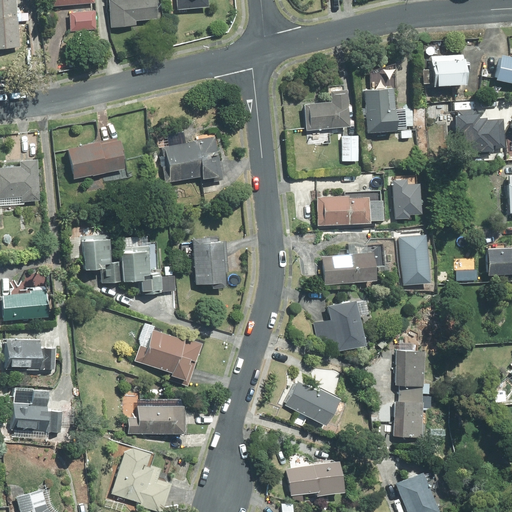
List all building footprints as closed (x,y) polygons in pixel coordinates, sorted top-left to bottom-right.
[(14,0),(0,0),(0,49),(19,48),(14,0)] [(154,0),(107,0),(110,28),(135,26),(135,21),(156,19),(154,0)] [(175,0),(176,10),(208,7),(207,0),(175,0)] [(94,11),(69,13),(70,32),(96,29),(94,11)] [(495,77),(511,81),(511,55),(500,52),(495,77)] [(464,81),(462,56),(429,59),(430,68),(424,68),(425,82),(431,81),(431,85),(464,81)] [(350,124),(346,86),(329,88),(330,99),(303,101),(306,128),(350,124)] [(384,87),(362,89),(365,132),(394,130),(392,107),(386,107),(384,87)] [(504,133),(474,135),(474,156),(505,154),(504,133)] [(200,183),(222,179),(217,152),(216,152),(213,134),(194,137),(195,139),(160,146),(161,155),(164,155),(166,164),(160,165),(163,181),(199,175),(200,183)] [(357,135),(341,135),(341,160),(357,160),(357,135)] [(87,175),(123,166),(119,154),(122,153),(118,136),(96,141),(96,139),(64,147),(71,177),(87,173),(87,175)] [(38,198),(35,156),(17,158),(17,163),(0,164),(0,196),(20,195),(21,200),(38,198)] [(405,178),(388,179),(389,217),(407,216),(407,214),(415,213),(414,183),(405,183),(405,178)] [(317,223),(369,220),(367,194),(347,195),(347,192),(315,194),(317,223)] [(120,280),(118,260),(110,261),(108,233),(79,235),(81,268),(98,266),(100,281),(120,280)] [(225,285),(222,238),(209,239),(209,234),(191,235),(194,282),(211,281),(211,286),(225,285)] [(362,250),(361,238),(345,240),(346,252),(320,255),(323,284),(374,278),(371,249),(362,250)] [(424,254),(423,241),(415,242),(416,254),(424,254)] [(118,260),(120,280),(137,278),(138,294),(160,292),(158,271),(148,272),(146,245),(117,247),(118,260)] [(485,273),(511,272),(511,245),(485,246),(485,273)] [(469,271),(452,273),(453,284),(470,282),(469,271)] [(3,318),(47,314),(45,287),(29,288),(29,290),(1,292),(2,299),(0,299),(0,316),(3,317),(3,318)] [(365,343),(354,298),(326,305),(329,319),(312,323),(317,345),(334,341),(336,350),(365,343)] [(201,341),(182,335),(182,337),(152,327),(146,345),(139,343),(134,359),(169,370),(167,379),(188,386),(196,360),(195,359),(201,341)] [(380,348),(386,343),(382,339),(376,344),(380,348)] [(3,368),(53,368),(53,347),(38,347),(38,341),(4,341),(3,368)] [(397,393),(420,394),(420,385),(421,385),(422,350),(394,349),(393,385),(397,385),(397,393)] [(284,403),(324,423),(337,396),(318,386),(316,389),(295,379),(284,403)] [(9,429),(59,431),(60,411),(44,410),(46,389),(30,388),(29,403),(11,402),(9,429)] [(506,403),(505,390),(494,391),(495,404),(506,403)] [(419,401),(420,394),(397,393),(396,401),(393,401),(392,435),(419,436),(421,402),(419,401)] [(127,433),(184,431),(183,403),(136,405),(136,416),(127,416),(127,433)] [(161,511),(170,482),(157,478),(160,468),(145,463),(148,452),(131,446),(123,451),(110,493),(137,501),(136,504),(143,506),(141,510),(147,511),(148,511),(150,508),(161,511)] [(336,458),(283,468),(288,494),(313,490),(314,494),(342,489),(336,458)] [(435,511),(439,511),(422,471),(394,482),(406,511),(435,511)] [(51,511),(46,506),(41,489),(15,496),(19,511),(51,511)] [(290,511),(291,502),(279,501),(278,511),(290,511)]
